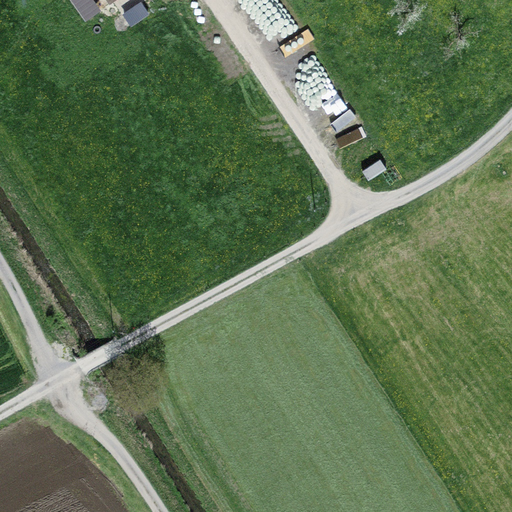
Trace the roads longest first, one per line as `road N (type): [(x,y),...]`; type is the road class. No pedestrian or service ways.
road 1 (track): [(511,117),(422,185),(57,382)]
road 2 (track): [(57,382),(161,511)]
road 3 (track): [(0,262),(57,382)]
